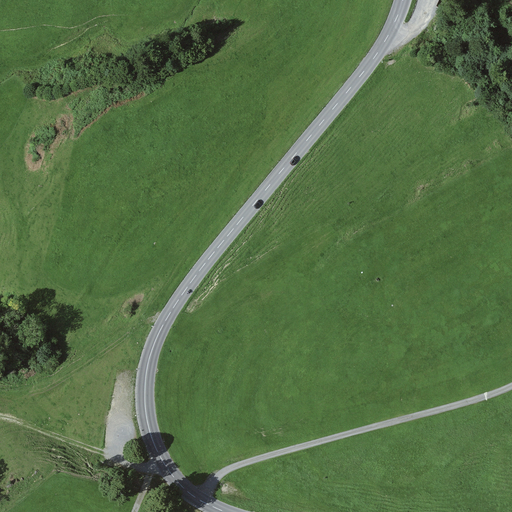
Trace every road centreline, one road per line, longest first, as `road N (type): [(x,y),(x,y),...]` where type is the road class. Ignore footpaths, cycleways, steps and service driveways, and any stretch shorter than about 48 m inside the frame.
road 1 (tertiary): [(162,462),(144,397),(156,337),(188,285),(374,57),(403,0)]
road 2 (unclassified): [(199,500),(222,472),(249,461),(511,386)]
road 3 (residential): [(0,418),(141,467),(162,462)]
